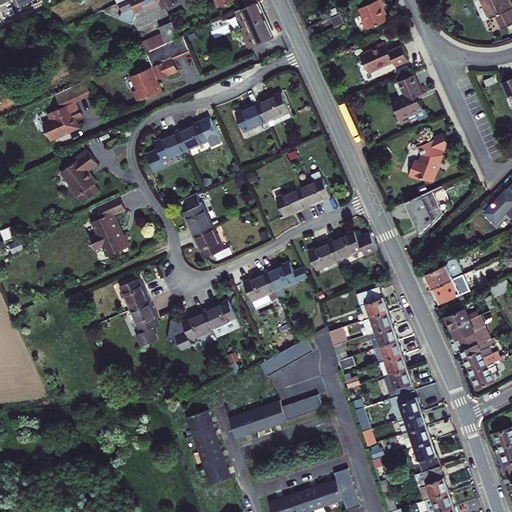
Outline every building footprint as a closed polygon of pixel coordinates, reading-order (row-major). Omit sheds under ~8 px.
[(158,0),(159,0),(163,7),(176,1),(175,0),(120,0),(118,1),(122,10),(119,16),(132,21),(136,10),(158,0)] [(256,0),(245,6),(235,10),(251,46),(273,36),(265,17),(256,0)] [(383,0),(376,0),(362,7),(366,17),(364,18),(369,28),(389,19),(386,11),(384,6),(386,6),(383,0)] [(511,7),(508,0),(482,0),(490,17),(495,15),(497,20),(501,28),(511,22),(511,13),(511,10),(511,8),(511,7)] [(331,17),(335,25),(344,21),(340,12),(331,17)] [(179,35),(172,19),(158,26),(161,32),(166,42),(179,35)] [(142,41),(146,50),(166,42),(161,32),(142,41)] [(151,65),(130,74),(136,88),(132,90),(137,99),(140,98),(141,99),(161,91),(158,83),(154,82),(156,77),(168,72),(176,68),(171,56),(188,48),(182,34),(179,35),(166,42),(146,50),(144,51),(151,65)] [(388,41),(363,52),(371,70),(395,60),(398,64),(411,58),(404,43),(391,49),(390,46),(388,41)] [(415,73),(399,80),(405,93),(392,99),(401,118),(408,114),(410,118),(417,115),(419,119),(429,114),(426,107),(424,108),(420,98),(418,95),(424,92),(415,73)] [(511,77),(502,82),(508,95),(511,92),(511,77)] [(78,126),(74,117),(71,111),(77,108),(73,101),(73,100),(90,92),(84,79),(53,93),(60,107),(48,112),(51,119),(42,123),(49,139),(78,126)] [(264,97),(257,100),(266,119),(289,109),(281,92),(273,96),(265,99),(264,97)] [(243,129),(266,119),(257,100),(250,103),(251,105),(243,109),(235,112),(243,129)] [(78,107),(77,108),(71,111),(74,117),(81,114),(79,110),(78,107)] [(289,109),(266,119),(268,125),(291,115),(289,109)] [(184,126),(177,128),(185,148),(208,138),(212,147),(221,143),(210,116),(194,123),(184,127),(184,126)] [(266,119),(243,129),(246,135),(268,125),(266,119)] [(163,158),(185,148),(177,128),(170,131),(171,134),(163,137),(154,141),(158,148),(146,154),(153,169),(165,164),(163,158)] [(429,137),(419,142),(424,153),(422,160),(417,158),(415,164),(411,173),(420,176),(421,175),(434,179),(443,153),(443,150),(451,147),(448,140),(445,133),(430,139),(429,137)] [(87,148),(78,155),(80,157),(70,164),(61,171),(71,186),(69,187),(76,197),(78,195),(83,202),(98,191),(94,184),(95,182),(91,176),(87,169),(97,162),(87,148)] [(80,157),(78,155),(68,162),(70,164),(80,157)] [(314,180),(299,187),(308,207),(315,203),(314,201),(321,198),(329,194),(318,170),(311,173),(314,180)] [(511,183),(502,195),(487,212),(487,217),(493,222),(499,222),(503,216),(509,221),(511,220),(511,183)] [(308,207),(299,187),(276,197),(284,214),(293,210),(300,208),(301,210),(308,207)] [(432,189),(406,201),(414,219),(420,234),(423,233),(442,213),(432,189)] [(188,228),(191,234),(211,225),(201,202),(196,191),(185,196),(189,208),(183,210),(187,218),(191,226),(188,228)] [(126,208),(119,194),(96,205),(101,216),(91,220),(97,232),(90,235),(95,247),(102,244),(107,255),(131,244),(125,233),(123,234),(119,225),(114,214),(126,208)] [(222,248),(211,225),(191,234),(194,242),(197,241),(200,248),(204,256),(211,253),(214,259),(229,253),(226,246),(222,248)] [(330,237),(339,257),(361,247),(365,253),(378,248),(370,231),(357,236),(353,230),(344,234),(338,237),(336,235),(330,237)] [(339,257),(330,237),(323,241),(324,243),(315,246),(308,250),(315,267),(339,257)] [(432,287),(452,278),(461,274),(464,273),(457,255),(446,260),(445,264),(425,273),(429,280),(432,287)] [(307,274),(303,264),(293,269),(289,261),(281,264),(274,268),(272,265),(265,268),(278,295),(284,292),(281,285),(297,277),(298,279),(307,274)] [(278,295),(265,268),(258,272),(258,274),(252,277),(244,281),(254,304),(269,298),(270,299),(278,295)] [(488,282),(494,295),(511,288),(505,275),(488,282)] [(138,277),(120,285),(130,308),(150,299),(147,292),(145,293),(142,286),(138,277)] [(459,293),(452,278),(432,287),(436,296),(439,302),(459,293)] [(498,306),(486,284),(470,291),(481,314),(498,306)] [(357,294),(361,305),(366,303),(371,318),(389,312),(385,300),(380,286),(357,294)] [(154,306),(150,299),(130,308),(140,330),(137,333),(142,344),(156,337),(151,326),(158,323),(154,314),(151,307),(154,306)] [(212,304),(204,307),(213,326),(236,316),(228,299),(217,304),(213,306),(212,304)] [(459,324),(469,319),(467,314),(461,301),(442,309),(447,320),(451,329),(460,325),(459,324)] [(366,303),(361,305),(366,320),(371,318),(366,303)] [(190,337),(213,326),(204,307),(197,310),(198,312),(189,317),(183,320),(171,318),(168,337),(175,338),(174,346),(182,347),(193,342),(190,337)] [(365,320),(370,334),(394,326),(391,319),(389,312),(371,318),(366,320),(365,320)] [(460,325),(451,329),(456,340),(461,351),(476,344),(490,338),(486,328),(475,333),(469,319),(459,324),(460,325)] [(374,348),(398,340),(396,333),(394,326),(370,334),(374,348)] [(342,328),(329,332),(334,347),(343,343),(347,342),(342,328)] [(307,339),(261,365),(268,377),(314,352),(307,339)] [(374,348),(379,363),(403,354),(401,347),(398,340),(374,348)] [(343,343),(334,347),(339,360),(347,358),(343,343)] [(479,351),(476,344),(461,351),(460,351),(467,366),(470,373),(491,364),(489,361),(485,363),(482,357),(483,357),(480,350),(479,351)] [(384,377),(408,369),(405,361),(403,354),(379,363),(384,377)] [(347,358),(339,360),(342,369),(356,364),(353,356),(347,358)] [(491,364),(470,373),(473,381),(476,388),(492,381),(491,378),(493,378),(491,374),(496,372),(493,363),(491,364)] [(412,380),(408,369),(384,377),(391,398),(415,390),(412,380)] [(346,381),(348,388),(362,384),(359,377),(346,381)] [(398,419),(422,411),(419,403),(415,390),(391,398),(398,419)] [(229,418),(237,440),(246,436),(254,434),(264,430),(282,424),(287,422),(287,421),(323,409),(319,395),(282,407),(280,401),(229,418)] [(370,429),(363,407),(355,410),(363,431),(370,429)] [(204,469),(210,486),(231,479),(229,470),(226,461),(223,452),(220,445),(217,437),(214,428),(211,419),(208,411),(187,418),(193,435),(199,452),(204,469)] [(403,434),(409,432),(427,426),(425,420),(422,411),(398,419),(403,434)] [(414,446),(432,440),(430,434),(427,426),(409,432),(403,434),(408,448),(414,446)] [(496,442),(499,448),(511,443),(511,429),(511,430),(510,428),(493,434),(496,442)] [(374,439),(370,429),(363,431),(366,441),(374,439)] [(414,446),(423,472),(441,466),(437,454),(432,440),(414,446)] [(511,443),(499,448),(505,466),(509,479),(511,477),(511,443)] [(379,458),(372,460),(374,465),(375,469),(382,467),(379,458)] [(424,501),(449,492),(446,480),(441,466),(423,472),(415,475),(424,501)] [(275,501),(269,503),(272,511),(310,511),(344,501),(347,511),(361,507),(348,469),(334,474),(336,479),(325,483),(308,489),(294,494),(275,501)] [(389,511),(390,511),(397,510),(388,484),(381,487),(389,511)] [(437,511),(454,506),(452,499),(449,492),(424,501),(418,503),(421,511),(437,511)]
